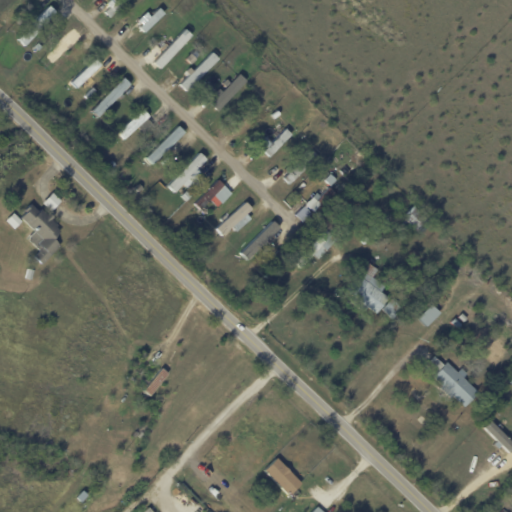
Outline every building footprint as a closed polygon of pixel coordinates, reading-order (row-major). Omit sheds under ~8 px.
[(33,0),(8,25),(2,18),(19,0),(33,0)] [(106,13),(119,0),(132,0),(111,20),(106,13)] [(129,38),(163,6),(169,12),(135,44),(129,38)] [(56,13),(24,46),(17,40),(49,7),(56,13)] [(155,61),(187,28),(194,35),(162,68),(155,61)] [(78,39),(48,67),(42,60),(72,32),(78,39)] [(180,85),(189,75),(185,71),(189,67),(193,71),(212,52),(219,59),(186,91),(180,85)] [(64,85),(98,54),(105,61),(97,68),(100,72),(95,77),(91,73),(71,92),(64,85)] [(189,63),(185,59),(191,54),(197,60),(191,65),(189,63)] [(212,105),(240,76),(246,82),(218,111),(212,105)] [(130,85),(98,118),(91,111),(123,78),(130,85)] [(238,140),(231,134),(241,124),(237,121),(242,116),(245,119),(263,100),(270,107),(238,140)] [(148,120),(154,126),(144,134),(138,127),(125,140),(118,133),(143,110),(150,117),(147,119),(148,120)] [(259,157),(286,128),(293,134),(265,163),(259,157)] [(176,144),(182,151),(180,153),(178,151),(172,158),(164,150),(148,164),(143,159),(167,135),(176,144)] [(94,139),(98,136),(102,140),(98,144),(94,139)] [(303,150),(307,146),(311,150),(307,154),(303,150)] [(346,151),(353,146),(357,151),(349,157),(346,151)] [(286,178),(310,153),(316,158),(291,183),(286,178)] [(206,160),(175,193),(168,186),(200,154),(206,160)] [(108,165),(114,160),(118,165),(112,169),(108,165)] [(318,215),(315,212),(314,214),(313,213),(304,222),(297,215),(306,206),(305,205),(309,201),(309,202),(314,197),(318,201),(321,197),(317,193),(327,183),(325,181),(331,174),(338,181),(331,188),(338,195),(318,215)] [(224,185),(224,186),(223,187),(231,194),(222,204),(221,204),(217,208),(210,201),(201,210),(195,204),(218,180),(224,185)] [(135,188),(140,184),(143,188),(139,192),(135,188)] [(60,203),(52,211),(44,203),(54,193),(62,201),(60,203)] [(251,211),(245,203),(213,227),(219,235),(251,211)] [(21,218),(26,213),(25,211),(31,204),(39,212),(41,209),(48,215),(49,213),(54,218),(52,220),(58,226),(57,227),(61,232),(55,239),(61,245),(43,265),(34,257),(40,251),(28,239),(35,232),(21,218)] [(416,206),(434,222),(423,235),(405,218),(416,206)] [(9,219),(15,213),(23,221),(15,229),(7,221),(9,219)] [(235,230),(249,220),(246,215),(231,226),(235,230)] [(279,229),(246,261),(239,254),(272,222),(279,229)] [(296,263),(327,230),(338,240),(319,259),(314,255),(301,269),(296,263)] [(362,242),(366,236),(370,240),(366,245),(362,242)] [(275,255),(281,250),(284,253),(279,259),(275,255)] [(359,308),(352,303),(356,298),(347,291),(354,282),(352,280),(366,262),(379,271),(373,278),(385,288),(381,292),(389,298),(377,314),(368,307),(365,312),(359,308)] [(27,279),(29,269),(35,270),(33,280),(27,279)] [(384,309),(394,299),(404,309),(393,319),(384,309)] [(419,319),(434,304),(442,313),(427,328),(419,319)] [(464,313),(469,319),(464,323),(459,317),(464,313)] [(451,322),(456,318),(463,325),(458,330),(451,322)] [(435,373),(442,364),(433,356),(425,365),(435,373)] [(485,360),(490,365),(485,369),(481,365),(485,360)] [(455,397),(453,399),(442,389),(444,386),(435,377),(449,363),(459,372),(463,368),(472,377),(468,381),(480,393),(467,407),(455,397)] [(169,373),(151,395),(144,390),(145,389),(141,387),(145,383),(148,386),(163,368),(169,373)] [(504,368),(509,372),(505,377),(500,373),(504,368)] [(482,427),(506,453),(511,447),(511,445),(489,420),(482,427)] [(298,489),(291,496),(266,471),(279,458),(304,484),(298,489)] [(509,492),(511,494),(511,511),(503,511),(504,511),(498,505),(509,492)]
